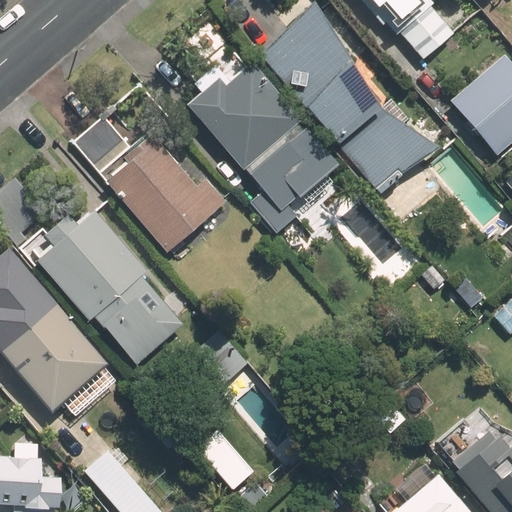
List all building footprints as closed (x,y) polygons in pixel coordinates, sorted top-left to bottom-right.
[(358,0),(381,26),(384,24),(394,36),(398,33),(421,60),(451,34),(427,6),(430,3),(427,0),(358,0)] [(511,0),(492,0),(505,15),(511,8),(511,0)] [(316,6),(259,55),(379,194),(401,176),(398,173),(419,154),(397,128),(389,136),(354,96),(364,87),(346,66),(359,56),(316,6)] [(511,69),(502,58),(450,103),(495,156),(511,141),(511,69)] [(297,120),(250,66),(229,84),(213,66),(193,83),(201,92),(186,106),(240,168),(242,168),(263,193),(250,205),(275,234),(293,218),(284,208),(298,196),(305,204),(329,184),(322,176),(333,166),(294,122),(297,120)] [(105,185),(164,253),(222,203),(202,180),(195,187),(150,136),(131,152),(100,117),(71,142),(106,183),(105,185)] [(35,262),(87,322),(94,315),(126,351),(157,325),(148,314),(157,305),(135,280),(144,273),(92,213),(76,227),(67,217),(44,237),(52,247),(35,262)] [(0,357),(23,384),(40,368),(60,391),(97,358),(15,264),(0,276),(0,357)] [(511,299),(491,317),(508,336),(511,332),(511,299)] [(217,387),(236,370),(216,348),(197,364),(217,387)] [(478,511),(511,511),(511,431),(497,444),(484,429),(439,468),(478,511)] [(155,511),(101,451),(75,474),(108,511),(155,511)] [(0,511),(61,511),(62,476),(38,475),(39,454),(0,452),(0,511)] [(459,511),(417,464),(374,503),(381,511),(459,511)]
